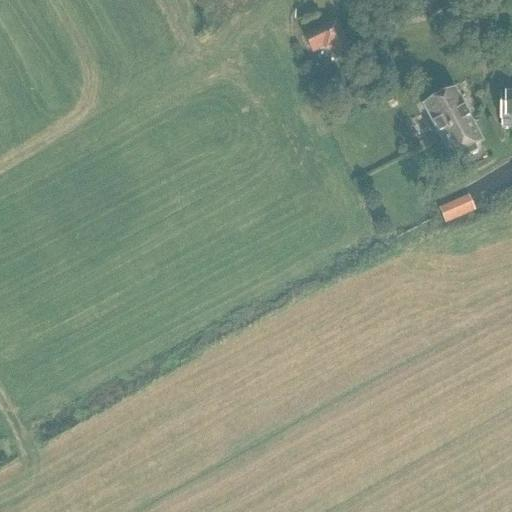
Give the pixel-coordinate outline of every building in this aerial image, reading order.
[(443,0),(427,0),(421,4),(431,20),(449,9),(443,0)] [(352,55),(335,22),(303,39),(312,56),(322,51),(329,54),(334,64),(352,55)] [(456,154),(459,159),(475,151),(472,146),(477,143),(452,94),(423,108),(449,157),(456,154)] [(511,99),(501,100),(502,123),(511,122),(511,99)] [(468,198),(438,210),(445,227),(467,218),(474,215),(475,215),(468,198)]
